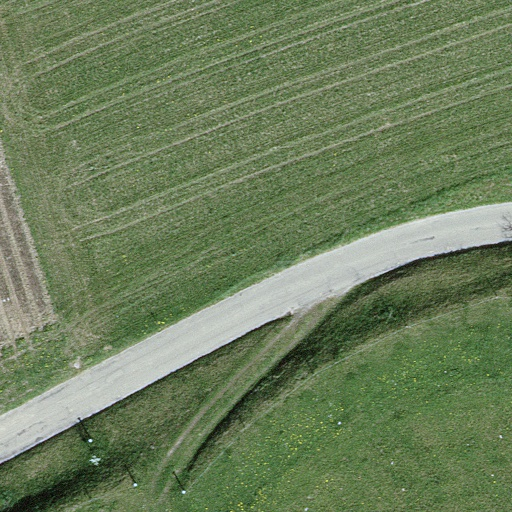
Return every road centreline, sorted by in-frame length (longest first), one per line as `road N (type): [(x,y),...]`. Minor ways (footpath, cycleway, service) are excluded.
road 1 (unclassified): [(511,223),(370,256),(243,310),(0,437)]
road 2 (track): [(165,477),(197,426),(370,256)]
